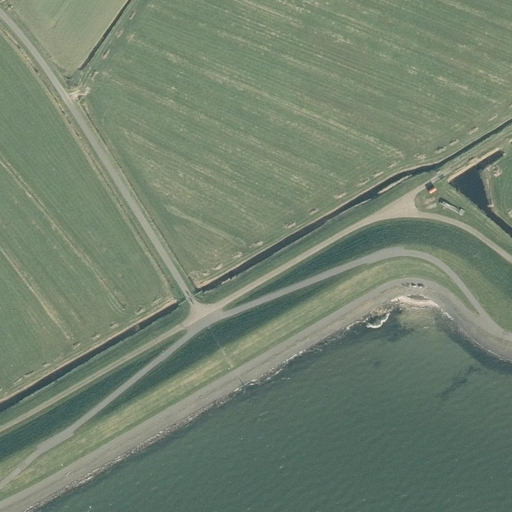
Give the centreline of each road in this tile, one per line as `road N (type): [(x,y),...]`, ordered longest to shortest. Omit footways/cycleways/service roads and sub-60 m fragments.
road 1 (unclassified): [(200,315),(70,105),(0,12)]
road 2 (track): [(511,133),(363,222)]
